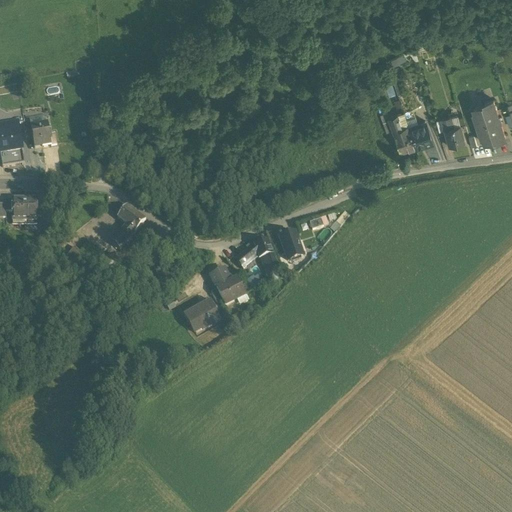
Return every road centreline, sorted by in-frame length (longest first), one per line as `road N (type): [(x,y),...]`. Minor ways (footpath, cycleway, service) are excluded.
road 1 (residential): [(0,183),(114,190),(178,238),(206,246),(363,186),(511,160)]
road 2 (track): [(232,511),(511,240)]
